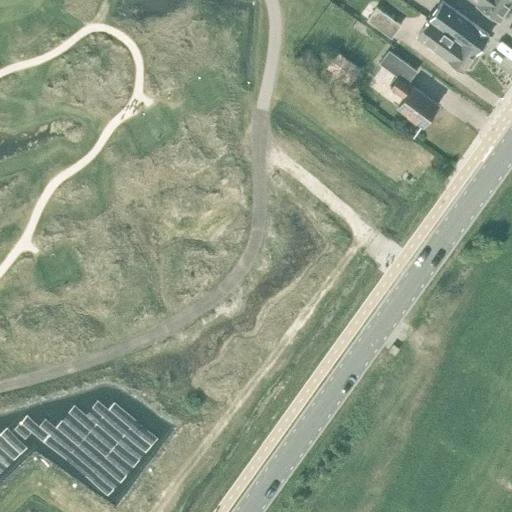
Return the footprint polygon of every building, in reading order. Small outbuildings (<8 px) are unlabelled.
[(511,0),(472,0),(499,19),(511,0)] [(443,1),(430,19),(476,53),(478,51),(481,53),(488,44),(485,41),(489,35),(443,1)] [(376,6),(366,19),(391,37),(400,24),(376,6)] [(476,53),(430,19),(417,35),(463,70),(467,65),(470,67),(479,56),(475,54),(476,53)] [(388,48),(381,58),(383,59),(381,61),(385,64),(384,66),(397,76),(390,86),(404,96),(397,107),(422,125),(437,104),(408,82),(417,69),(388,48)] [(350,84),(361,68),(337,51),(326,67),(350,84)] [(389,350),(395,355),(400,348),(394,344),(389,350)]
